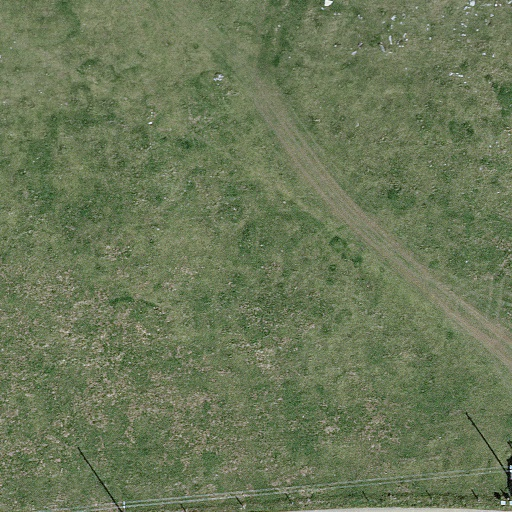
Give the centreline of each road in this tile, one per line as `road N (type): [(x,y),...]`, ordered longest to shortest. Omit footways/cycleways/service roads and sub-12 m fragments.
road 1 (track): [(511,331),(390,236),(238,168),(0,120)]
road 2 (track): [(390,236),(327,176),(297,116),(283,46),(297,0)]
